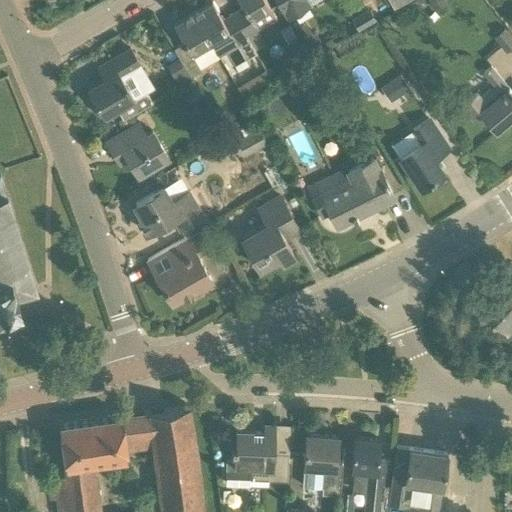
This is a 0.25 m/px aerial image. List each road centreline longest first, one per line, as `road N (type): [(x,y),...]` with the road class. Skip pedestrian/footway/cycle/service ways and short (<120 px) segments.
road 1 (residential): [(141,368),(25,56)]
road 2 (residential): [(429,396),(226,383),(208,377),(195,351)]
road 3 (tertiary): [(195,351),(378,282)]
road 4 (tertiary): [(378,282),(511,204)]
road 5 (tertiary): [(0,406),(141,368)]
road 6 (residential): [(429,396),(378,282)]
